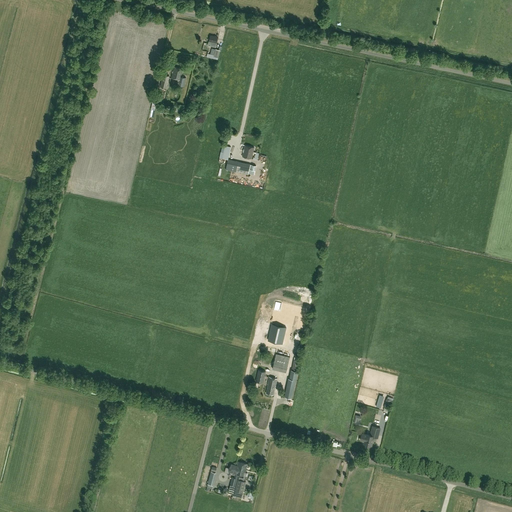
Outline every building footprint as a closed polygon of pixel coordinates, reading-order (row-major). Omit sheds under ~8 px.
[(216,47),(218,37),(210,35),(208,45),(216,47)] [(185,77),(181,76),(183,69),(174,67),(171,77),(178,79),(177,83),(178,83),(177,85),(183,87),(185,77)] [(166,88),(169,76),(163,74),(160,86),(166,88)] [(251,159),(254,147),(244,145),(242,156),(251,159)] [(249,169),(250,164),(228,160),(226,170),(248,174),(249,169)] [(282,344),(286,327),(272,324),(268,340),(282,344)] [(272,369),(286,372),(290,356),(276,353),(272,369)] [(266,372),(258,370),(255,381),(263,383),(266,372)] [(284,397),(291,398),(297,371),(291,370),(289,379),(288,379),(284,397)] [(275,386),(277,379),(269,377),(267,384),(268,384),(266,393),(273,395),(275,386)] [(372,426),(370,435),(362,433),(360,439),(364,440),(364,443),(365,444),(365,445),(367,445),(368,445),(370,445),(373,437),(377,438),(380,428),(372,426)] [(237,466),(236,466),(236,467),(237,467),(236,469),(239,470),(238,474),(244,476),(247,464),(238,462),(237,466)] [(236,467),(236,466),(231,464),(229,472),(235,473),(234,478),(232,477),(230,484),(235,485),(238,474),(239,470),(236,469),(237,467),(236,467)] [(238,480),(235,491),(243,493),(246,482),(238,480)]
